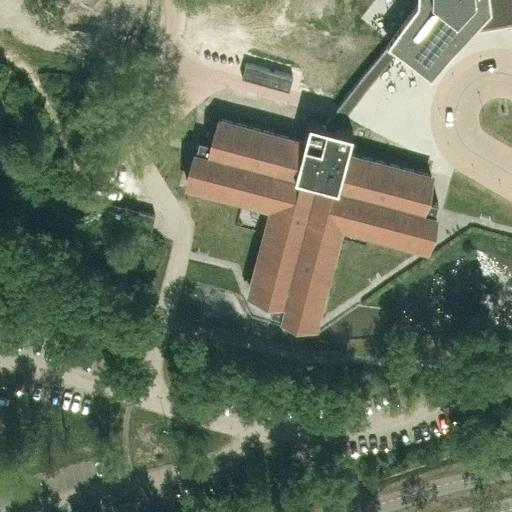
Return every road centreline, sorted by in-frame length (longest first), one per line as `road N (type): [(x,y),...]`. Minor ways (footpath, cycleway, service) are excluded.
road 1 (unclassified): [(149,402),(184,227),(136,149)]
road 2 (tertiary): [(511,474),(369,511)]
